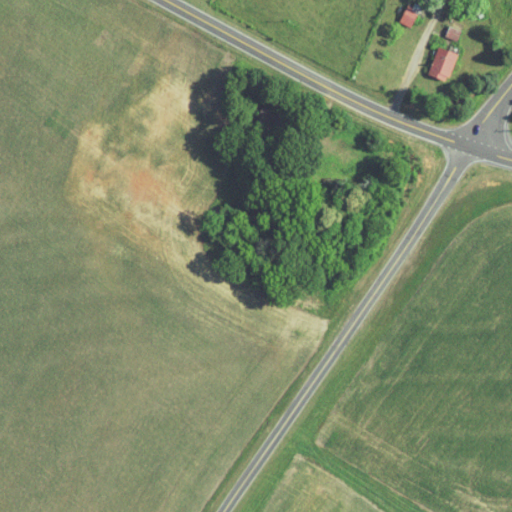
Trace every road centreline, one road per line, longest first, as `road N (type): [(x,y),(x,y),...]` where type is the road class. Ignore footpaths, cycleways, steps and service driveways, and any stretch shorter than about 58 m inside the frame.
road 1 (residential): [(223,511),(469,147)]
road 2 (secondary): [(511,158),(348,97),(164,0)]
